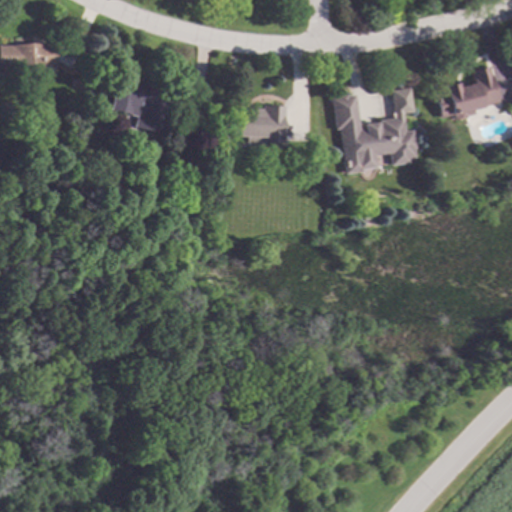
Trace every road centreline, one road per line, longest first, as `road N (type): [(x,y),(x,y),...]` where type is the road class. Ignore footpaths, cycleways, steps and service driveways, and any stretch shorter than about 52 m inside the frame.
road 1 (residential): [(89,0),(216,41),(320,49),(466,0)]
road 2 (residential): [(402,511),(511,398)]
